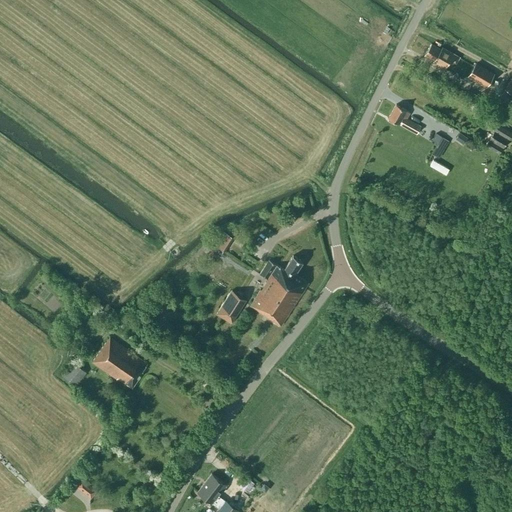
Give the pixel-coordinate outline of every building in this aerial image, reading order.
[(431,44),(424,54),(436,63),(443,68),(452,54),(445,49),(443,51),(431,44)] [(470,69),(456,61),(451,70),(465,78),(470,69)] [(475,62),(467,76),(486,87),(494,72),(475,62)] [(416,134),(420,126),(407,118),(410,112),(396,104),(388,117),(416,134)] [(511,132),(498,125),(485,146),(499,153),(508,139),(511,141),(511,132)] [(459,132),(455,138),(462,142),(466,137),(459,132)] [(448,140),(435,133),(431,141),(437,144),(432,153),(439,156),(448,140)] [(219,237),(215,244),(225,251),(234,237),(223,231),(222,233),(220,232),(217,236),(219,237)] [(280,325),(308,282),(294,273),(302,261),(293,255),(283,269),(276,264),(269,259),(259,274),(267,279),(250,305),(280,325)] [(231,322),(246,298),(232,289),(217,313),(231,322)] [(142,371),(147,363),(109,337),(92,361),(116,379),(118,377),(132,387),(142,372),(142,371)] [(74,385),(86,372),(74,362),(63,375),(74,385)] [(234,511),(232,510),(234,507),(218,495),(226,484),(211,473),(197,491),(219,508),(215,511),(234,511)] [(77,487),(90,499),(96,493),(83,481),(77,487)] [(260,488),(265,492),(269,487),(264,484),(260,488)] [(67,503),(74,492),(69,488),(61,500),(67,503)]
